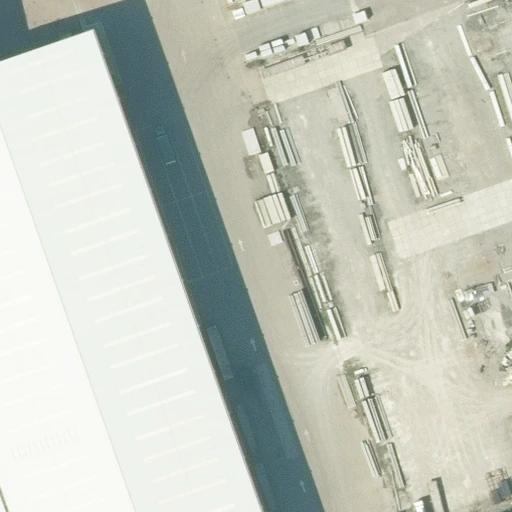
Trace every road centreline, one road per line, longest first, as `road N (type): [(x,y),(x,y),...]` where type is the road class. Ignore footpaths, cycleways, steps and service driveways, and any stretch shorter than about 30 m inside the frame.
road 1 (unknown): [(138,75),(216,206),(331,511)]
road 2 (unknown): [(348,0),(138,75)]
